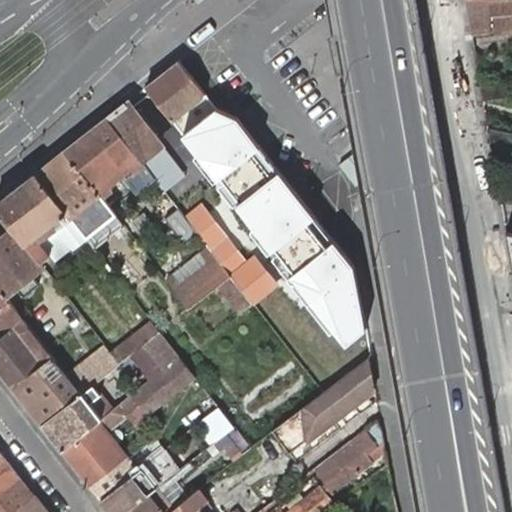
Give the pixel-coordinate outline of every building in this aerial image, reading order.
[(503,0),(467,0),(473,34),(503,29),(499,10),(506,9),(503,0)] [(179,60),(146,86),(172,120),(195,101),(206,115),(217,107),(179,60)] [(511,87),(511,79),(482,84),(485,102),(511,98),(511,87)] [(127,102),(107,117),(142,161),(144,164),(161,185),(173,200),(193,185),(180,169),(162,146),(153,135),(157,131),(139,108),(134,111),(127,102)] [(354,264),(238,117),(225,111),(184,146),(294,281),(332,351),(365,326),(354,264)] [(107,117),(65,150),(100,195),(102,197),(112,190),(110,187),(107,183),(129,166),(132,169),(134,172),(144,164),(142,161),(107,117)] [(65,150),(37,173),(66,210),(72,217),(86,236),(87,237),(116,214),(102,197),(100,195),(65,150)] [(37,173),(0,201),(0,210),(14,228),(25,242),(41,263),(44,266),(48,272),(58,265),(51,255),(40,241),(46,236),(53,230),(57,227),(72,247),(86,236),(72,217),(66,210),(37,173)] [(0,210),(0,239),(14,228),(0,210)] [(252,301),(254,303),(277,284),(255,256),(258,254),(252,247),(242,255),(207,210),(191,222),(210,247),(232,275),(233,277),(252,301)] [(185,234),(192,229),(183,217),(175,222),(185,234)] [(14,228),(0,239),(0,289),(6,296),(16,288),(19,291),(24,287),(22,284),(44,266),(41,263),(25,242),(14,228)] [(174,273),(167,279),(189,308),(232,275),(210,247),(202,252),(211,264),(184,285),(174,273)] [(240,310),(252,301),(233,277),(221,286),(240,310)] [(0,289),(0,310),(2,309),(10,302),(6,296),(0,289)] [(0,310),(0,370),(13,387),(52,357),(24,320),(10,302),(2,309),(0,310)] [(152,320),(112,353),(120,364),(133,352),(145,343),(161,331),(152,320)] [(181,356),(161,331),(145,343),(166,369),(154,378),(134,393),(149,413),(196,375),(181,356)] [(145,343),(133,352),(154,378),(166,369),(145,343)] [(106,345),(67,375),(82,393),(83,393),(101,378),(120,364),(112,353),(106,345)] [(347,372),(273,430),(291,453),(375,387),(370,355),(347,372)] [(52,357),(13,387),(42,425),(82,393),(67,375),(52,357)] [(82,393),(42,425),(62,450),(99,421),(102,418),(115,408),(100,389),(106,384),(101,378),(83,393),(82,393)] [(234,427),(220,407),(202,421),(210,432),(204,436),(210,444),(214,442),(234,427)] [(126,456),(99,421),(62,450),(90,485),(126,456)] [(249,445),(234,427),(214,442),(220,450),(224,446),(232,457),(249,445)] [(376,440),(367,428),(312,471),(323,486),(316,492),(291,511),(319,511),(327,507),(327,506),(381,469),(366,449),(376,440)] [(102,500),(111,511),(123,511),(147,494),(158,485),(168,478),(160,468),(168,462),(161,453),(138,471),(102,500)] [(0,511),(11,511),(15,510),(34,494),(3,455),(0,457),(0,511)] [(90,485),(102,500),(138,471),(126,456),(90,485)] [(181,468),(188,462),(183,456),(176,462),(181,468)] [(147,494),(123,511),(167,511),(174,508),(189,495),(172,474),(168,478),(158,485),(147,494)] [(48,511),(34,494),(15,510),(11,511),(48,511)] [(202,511),(200,508),(189,495),(174,508),(167,511),(202,511)]
